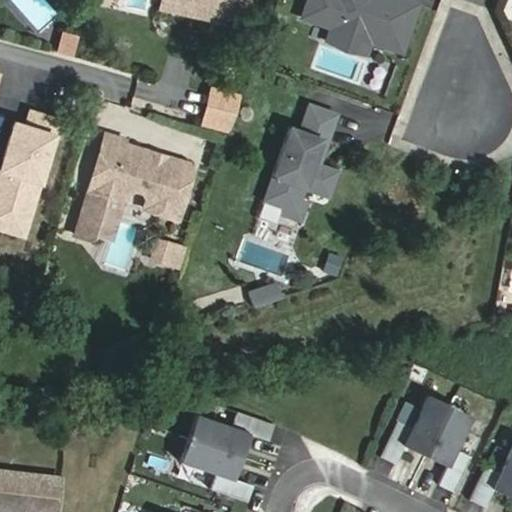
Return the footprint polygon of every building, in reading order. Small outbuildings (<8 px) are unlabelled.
[(172,0),(172,5),(241,20),(245,0),(172,0)] [(305,0),(301,12),(332,24),(334,17),(370,31),(368,37),(400,49),(418,2),(412,0),(305,0)] [(370,31),(334,17),(332,24),(327,35),(363,49),(368,37),(370,31)] [(57,52),(73,57),(78,37),(62,33),(57,52)] [(237,96),(209,89),(205,106),(234,112),(237,96)] [(0,147),(7,150),(20,108),(0,101),(0,147)] [(288,124),(261,196),(281,203),(297,196),(301,184),(325,193),(335,168),(316,161),(311,159),(315,148),(321,151),(335,111),(308,101),(298,127),(288,124)] [(228,128),(234,112),(205,106),(202,122),(228,128)] [(124,141),(106,135),(88,191),(124,202),(126,192),(132,189),(143,192),(145,199),(143,208),(176,218),(190,171),(188,165),(165,158),(160,161),(154,159),(153,154),(123,144),(124,141)] [(41,145),(25,140),(22,150),(38,155),(41,145)] [(316,161),(321,151),(315,148),(311,159),(316,161)] [(295,215),(302,198),(297,196),(281,203),(279,209),(295,215)] [(146,257),(153,259),(159,241),(151,238),(146,257)] [(175,246),(159,241),(153,259),(170,264),(175,246)] [(244,289),(248,303),(277,294),(272,280),(244,289)] [(424,452),(446,406),(423,395),(407,429),(393,422),(376,458),(391,465),(400,447),(399,447),(402,441),(424,452)] [(468,417),(446,406),(424,452),(446,463),(443,468),(443,467),(434,485),(449,493),(466,457),(452,450),(468,417)] [(139,412),(121,413),(122,424),(140,422),(139,412)] [(194,417),(186,440),(235,456),(243,433),(248,435),(248,436),(267,442),(272,426),(235,413),(230,429),(194,417)] [(235,456),(240,458),(248,436),(248,435),(243,433),(235,456)] [(235,456),(186,440),(178,463),(214,475),(209,490),(246,503),(251,487),(232,480),(232,481),(227,479),(235,456)] [(400,447),(421,457),(424,452),(402,441),(399,447),(400,447)] [(511,494),(511,445),(499,473),(484,466),(467,502),(483,509),(492,491),(491,491),(493,486),(511,494)] [(443,467),(443,468),(446,463),(424,452),(421,457),(443,467)] [(232,480),(240,458),(235,456),(227,479),(232,481),(232,480)] [(58,511),(63,477),(0,469),(0,510),(17,511),(58,511)] [(511,501),(511,494),(493,486),(491,491),(492,491),(511,501)]
